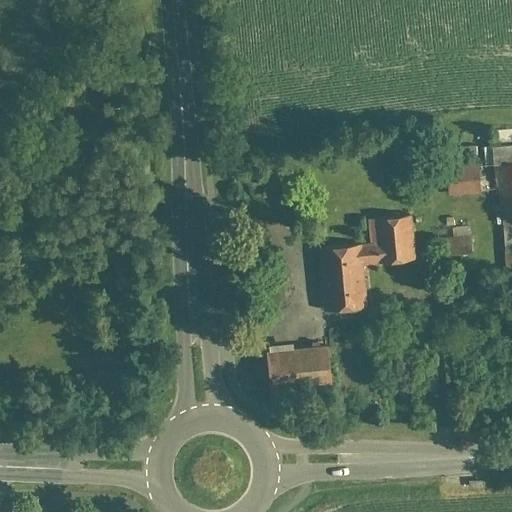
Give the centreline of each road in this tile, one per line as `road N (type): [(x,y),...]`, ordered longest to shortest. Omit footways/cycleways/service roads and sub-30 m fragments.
road 1 (tertiary): [(205,420),(172,0)]
road 2 (residential): [(511,464),(268,464)]
road 3 (tertiary): [(0,466),(160,468)]
